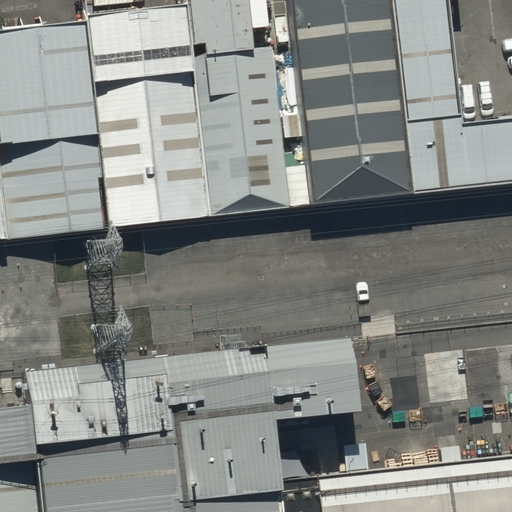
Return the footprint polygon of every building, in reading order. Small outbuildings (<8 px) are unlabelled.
[(240,0),(184,0),(188,54),(244,50),(240,0)] [(281,0),(301,203),(511,181),(511,119),(448,126),(435,0),(281,0)] [(79,19),(102,228),(205,216),(182,8),(79,19)] [(0,240),(94,233),(77,27),(0,33),(0,240)] [(282,210),(263,51),(189,60),(208,219),(282,210)] [(0,511),(278,511),(276,484),(271,418),(346,409),(337,333),(17,370),(21,404),(0,406),(0,511)] [(511,511),(511,461),(276,484),(278,511),(511,511)]
